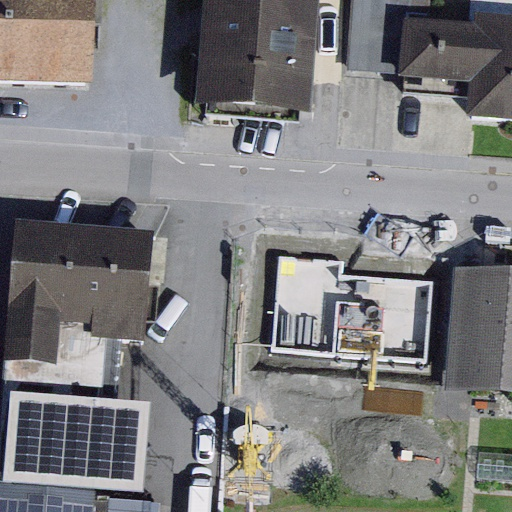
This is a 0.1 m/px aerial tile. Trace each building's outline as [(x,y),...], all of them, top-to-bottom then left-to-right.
[(99,0),(0,0),(0,98),(97,101),(99,0)] [(322,0),(205,0),(200,123),(317,129),(322,0)] [(511,129),(511,28),(477,26),(476,37),(437,34),(439,0),(359,0),(354,77),(407,81),(406,94),(474,99),(472,127),(511,129)] [(162,241),(18,231),(8,374),(59,377),(61,336),(94,338),(93,350),(154,354),(162,241)] [(450,261),(324,254),(314,434),(441,440),(450,261)] [(511,398),(511,272),(462,269),(453,394),(511,398)] [(59,377),(8,374),(0,472),(0,511),(108,511),(118,380),(59,377)]
